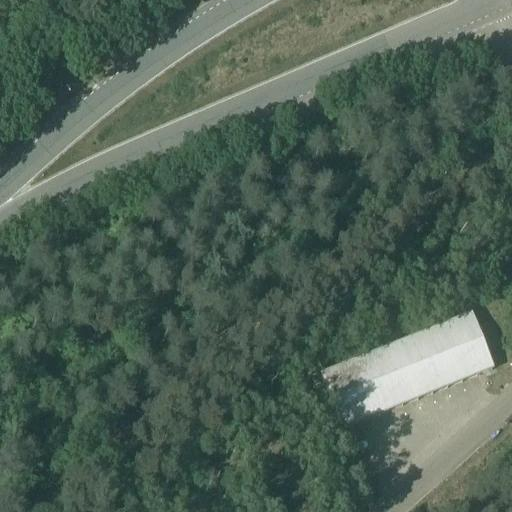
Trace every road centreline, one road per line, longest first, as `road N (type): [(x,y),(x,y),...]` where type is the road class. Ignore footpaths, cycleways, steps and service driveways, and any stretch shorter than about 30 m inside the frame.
road 1 (tertiary): [(0,224),(486,5)]
road 2 (tertiary): [(253,0),(164,53),(0,188)]
